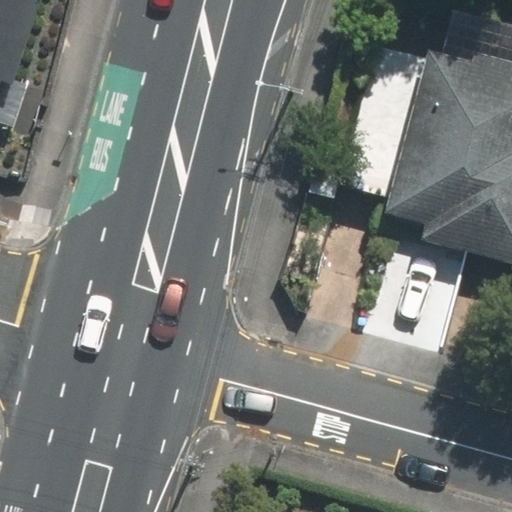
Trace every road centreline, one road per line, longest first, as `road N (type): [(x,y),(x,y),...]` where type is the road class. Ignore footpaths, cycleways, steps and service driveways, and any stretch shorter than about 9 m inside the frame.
road 1 (residential): [(116,346),(511,455)]
road 2 (secondary): [(197,0),(116,346)]
road 3 (secondary): [(116,346),(74,511)]
